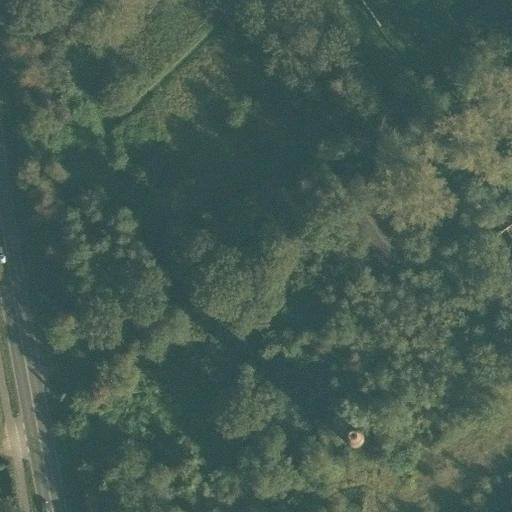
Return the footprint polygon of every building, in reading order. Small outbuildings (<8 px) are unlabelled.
[(463,22),(475,38),(501,20),(489,3),(463,22)] [(348,216),(388,270),(408,256),(369,202),(348,216)] [(511,225),(487,242),(511,279),(511,225)] [(268,452),(288,488),(310,464),(295,437),(268,452)] [(112,511),(103,472),(80,475),(86,511),(112,511)]
